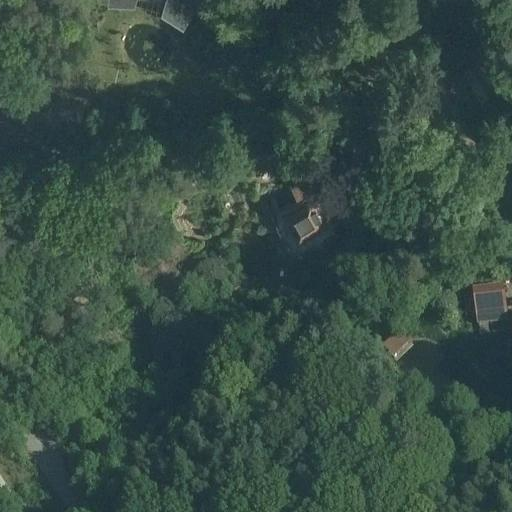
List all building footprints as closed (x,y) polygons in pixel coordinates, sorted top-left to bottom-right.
[(107,0),(107,4),(108,4),(109,1),(132,3),(133,0),(166,0),(162,14),(182,27),(181,29),(182,29),(193,13),(196,15),(202,6),(204,7),(205,6),(195,0),(107,0)] [(367,14),(342,32),(371,73),(396,55),(367,14)] [(229,15),(221,22),(227,30),(233,37),(242,30),(229,15)] [(233,37),(227,30),(207,47),(224,68),(245,51),(233,37)] [(511,72),(495,36),(468,49),(486,87),(511,74),(511,72)] [(457,41),(445,47),(451,58),(463,52),(457,41)] [(511,127),(505,131),(496,137),(503,151),(511,145),(511,127)] [(285,143),(265,154),(272,166),(292,155),(285,143)] [(299,198),(284,206),(302,237),(331,221),(315,192),(320,190),(310,173),(291,184),(299,198)] [(501,288),(474,292),(477,316),(478,325),(505,321),(504,312),(501,288)]
